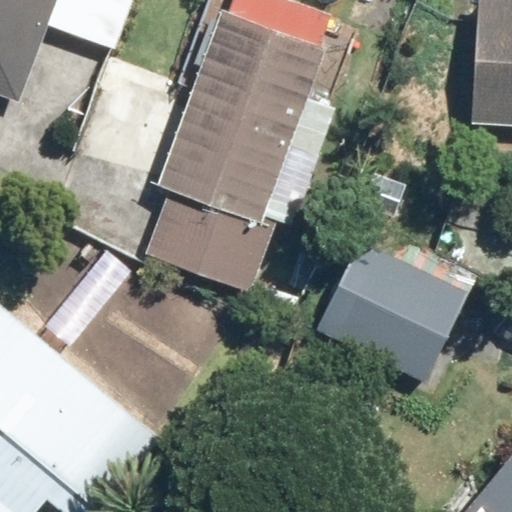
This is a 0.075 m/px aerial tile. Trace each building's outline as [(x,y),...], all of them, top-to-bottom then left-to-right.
[(0,0),(0,92),(15,98),(52,0),(0,0)] [(511,0),(481,0),(472,120),(511,123),(511,0)] [(225,14),(137,248),(220,279),(309,45),(225,14)] [(361,243),(316,332),(422,385),(467,297),(361,243)] [(87,511),(149,443),(0,310),(0,511),(30,511),(40,501),(53,511),(87,511)] [(511,511),(511,455),(462,511),(511,511)]
